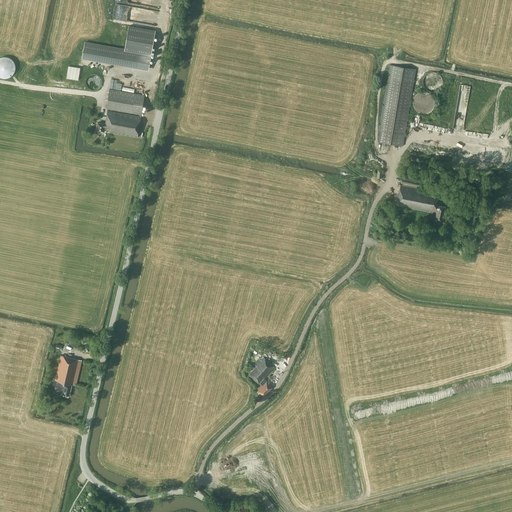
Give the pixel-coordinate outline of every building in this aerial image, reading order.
[(156,30),(129,26),(124,50),(151,54),(156,30)] [(81,60),(148,71),(151,54),(124,50),(84,43),(81,60)] [(0,79),(16,73),(10,56),(0,59),(0,79)] [(416,69),(391,65),(378,142),(404,146),(416,69)] [(145,95),(110,90),(106,110),(140,115),(139,117),(107,112),(105,124),(98,123),(96,131),(97,131),(97,132),(100,133),(100,131),(104,132),(105,130),(110,131),(109,133),(138,137),(145,95)] [(435,220),(442,221),(445,206),(440,205),(442,193),(419,188),(421,179),(403,175),(396,206),(433,213),(433,211),(437,212),(435,220)] [(76,386),(82,360),(61,355),(54,386),(64,389),(62,395),(69,396),(72,385),(76,386)] [(274,367),(263,357),(248,374),(259,384),(261,385),(258,389),(259,389),(257,391),(259,393),(264,396),(271,388),(267,384),(268,384),(266,382),(264,383),(263,382),(262,383),(261,382),(274,367)] [(249,511),(247,503),(240,505),(241,509),(233,511),(249,511)]
